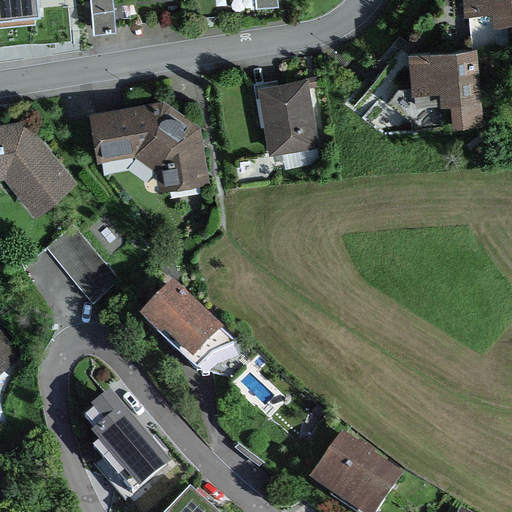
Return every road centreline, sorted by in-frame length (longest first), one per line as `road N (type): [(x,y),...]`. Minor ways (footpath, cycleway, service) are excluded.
road 1 (residential): [(99,511),(59,423),(52,378),(70,341),(89,338),(110,348),(201,454),(268,511)]
road 2 (residential): [(0,83),(313,35),(366,0)]
